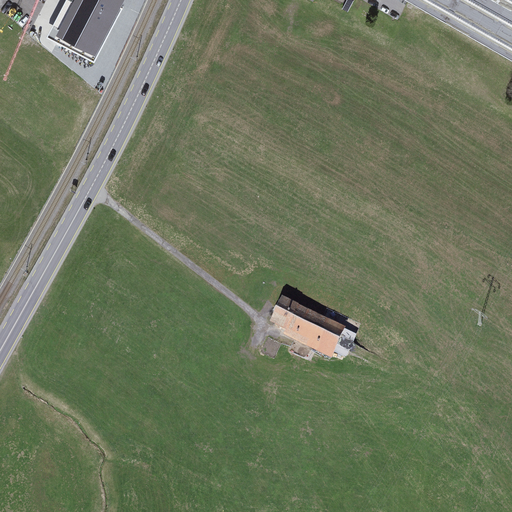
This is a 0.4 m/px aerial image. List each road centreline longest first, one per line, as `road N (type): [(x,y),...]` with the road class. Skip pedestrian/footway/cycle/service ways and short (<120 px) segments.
road 1 (primary): [(0,351),(91,188),(181,0)]
road 2 (track): [(91,188),(266,326)]
